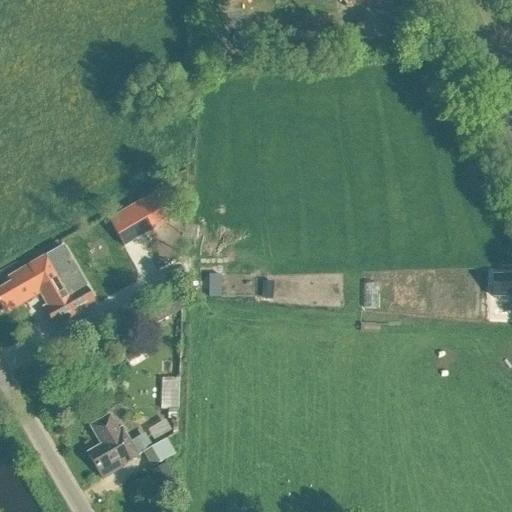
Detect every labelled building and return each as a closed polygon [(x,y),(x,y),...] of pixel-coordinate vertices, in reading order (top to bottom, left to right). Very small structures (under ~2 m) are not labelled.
[(345,9),(390,4),(389,0),(338,0),(338,3),(345,2),(345,9)] [(282,37),(284,58),(343,52),(341,31),(282,37)] [(171,222),(156,195),(129,210),(143,237),(171,222)] [(105,258),(121,249),(110,228),(93,237),(105,258)] [(69,296),(46,257),(9,279),(12,284),(0,291),(0,306),(2,310),(6,307),(9,313),(39,295),(58,327),(94,305),(84,288),(69,296)] [(511,277),(489,277),(489,299),(511,298),(511,277)] [(124,323),(128,329),(140,322),(145,332),(181,313),(182,302),(178,294),(124,323)] [(163,377),(163,409),(181,409),(181,377),(163,377)] [(89,429),(100,448),(87,455),(102,481),(116,473),(115,470),(143,454),(152,469),(173,457),(165,441),(150,450),(142,438),(130,445),(122,430),(118,432),(110,418),(89,429)] [(163,468),(151,475),(160,491),(173,484),(163,468)]
